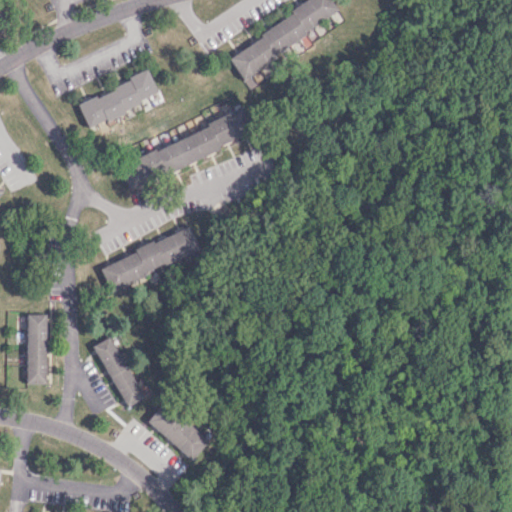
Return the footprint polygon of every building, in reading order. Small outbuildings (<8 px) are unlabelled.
[(75,100),(85,125),(157,96),(147,72),(75,100)] [(99,264),(109,288),(198,251),(189,227),(99,264)] [(24,383),(44,383),(45,314),(25,313),(24,383)] [(92,345),(123,407),(141,398),(110,336),(92,345)] [(191,459),(207,439),(159,403),(144,423),(191,459)]
